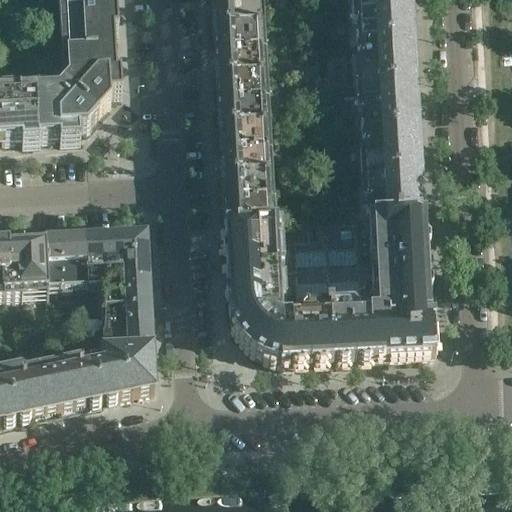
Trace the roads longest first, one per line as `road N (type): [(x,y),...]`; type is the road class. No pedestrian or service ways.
road 1 (residential): [(450,0),(475,410)]
road 2 (residential): [(190,428),(475,410)]
road 3 (residential): [(190,428),(174,193)]
road 4 (residential): [(0,468),(190,428)]
road 5 (residential): [(174,193),(163,0)]
road 6 (residential): [(0,202),(174,193)]
